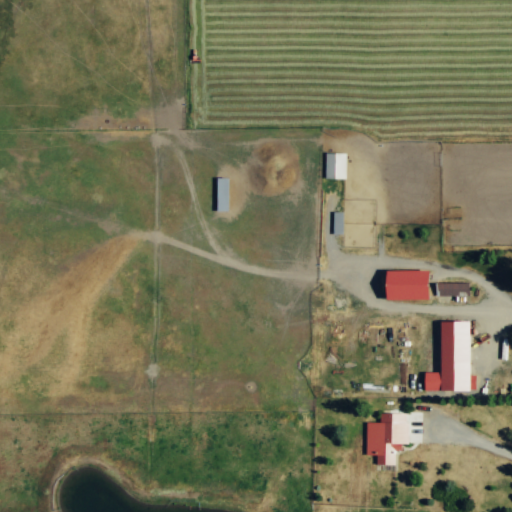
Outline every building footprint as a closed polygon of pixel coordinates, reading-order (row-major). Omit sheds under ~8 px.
[(345,178),(345,152),(324,152),(324,178),(345,178)] [(215,210),(227,210),(228,177),(216,176),(215,210)] [(342,211),(331,211),(332,233),(342,233),(342,211)] [(428,298),(428,269),(385,270),(386,298),(428,298)] [(469,320),(440,320),(439,371),(423,371),(423,389),(474,389),(474,375),(468,375),(469,320)] [(365,454),(375,454),(375,463),(394,464),(394,446),(405,446),(406,413),(379,412),(378,422),(365,421),(365,454)]
